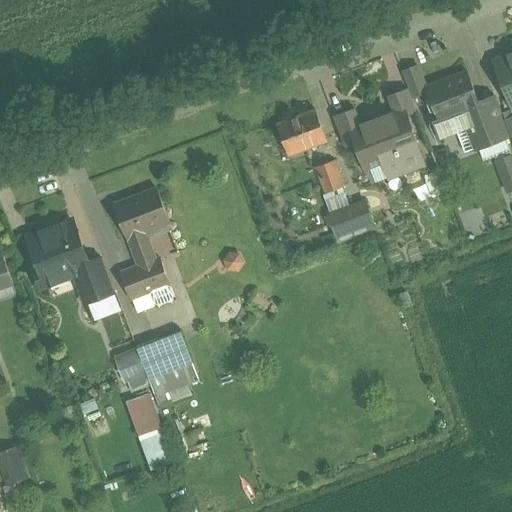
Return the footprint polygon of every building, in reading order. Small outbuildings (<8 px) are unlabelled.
[(511,55),(496,62),(511,101),(511,55)] [(418,66),(404,72),(414,98),(428,92),(427,89),(418,66)] [(468,73),(427,89),(428,92),(439,120),(434,122),(440,139),(457,132),(465,153),(505,138),(497,115),(496,114),(484,118),(480,106),(481,106),(480,104),(468,73)] [(389,97),(395,114),(404,110),(406,116),(417,111),(409,90),(389,97)] [(497,98),(480,104),(481,106),(480,106),(484,118),(496,114),(497,115),(503,113),(497,98)] [(328,142),(316,110),(278,125),(290,156),(328,142)] [(353,130),(362,126),(355,110),(334,117),(346,148),(358,143),(353,130)] [(362,126),(353,130),(358,143),(368,169),(385,164),(390,177),(424,164),(406,116),(404,110),(395,114),(362,126)] [(511,156),(497,162),(509,192),(511,191),(511,156)] [(335,160),(316,167),(326,194),(345,187),(335,160)] [(158,190),(115,206),(128,240),(129,240),(139,268),(157,261),(146,233),(171,224),(158,190)] [(365,200),(330,214),(338,237),(374,224),(365,200)] [(74,221),(58,227),(58,226),(55,225),(49,227),(48,230),(49,231),(30,238),(42,270),(36,272),(42,288),(77,275),(92,270),(90,264),(74,221)] [(1,250),(0,250),(0,289),(14,284),(1,250)] [(103,259),(90,264),(92,270),(77,275),(87,303),(116,292),(103,259)] [(139,268),(123,274),(133,300),(171,285),(161,260),(157,261),(139,268)] [(181,332),(138,348),(138,351),(150,380),(193,364),(181,332)] [(138,351),(118,358),(127,381),(128,380),(132,391),(151,384),(150,380),(138,351)] [(150,395),(128,403),(140,436),(162,428),(150,395)]
